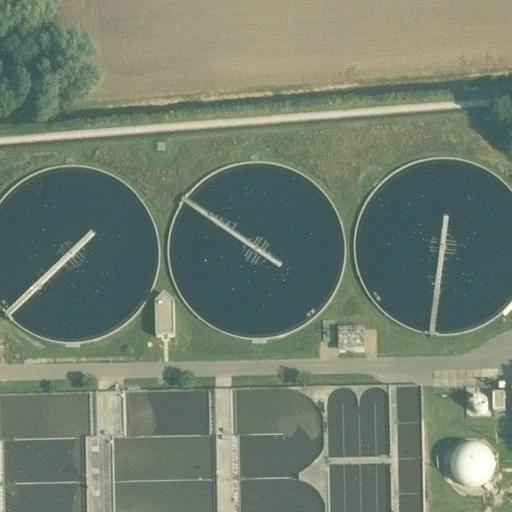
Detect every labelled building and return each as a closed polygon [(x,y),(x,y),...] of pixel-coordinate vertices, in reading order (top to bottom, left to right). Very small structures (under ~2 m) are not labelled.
[(165,296),(156,306),(156,339),(175,339),(174,305),(165,296)] [(365,331),(339,331),(339,350),(365,350),(365,331)] [(479,412),(479,389),(459,389),(459,412),(479,412)] [(505,395),(494,395),(494,414),(505,413),(505,395)] [(474,474),(473,456),(457,457),(457,475),(474,474)]
